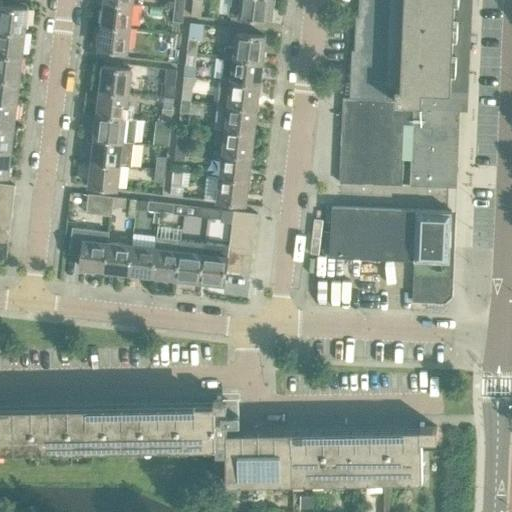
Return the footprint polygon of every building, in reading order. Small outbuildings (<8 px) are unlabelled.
[(129,25),(132,1),(119,0),(103,0),(101,22),(129,25)] [(184,9),(184,0),(175,0),(174,8),(184,9)] [(201,16),(202,0),(192,0),(191,15),(201,16)] [(229,0),(228,14),(232,15),(231,19),(260,23),(261,18),(267,19),(268,9),(274,10),(274,0),(229,0)] [(359,0),(359,14),(356,14),(355,48),(352,48),(350,97),(343,96),(339,182),(402,185),(405,122),(412,122),(410,185),(447,187),(451,89),(457,89),(460,0),(359,0)] [(0,29),(23,32),(26,8),(0,4),(0,29)] [(182,22),(184,9),(174,8),(173,21),(182,22)] [(126,51),(129,25),(101,22),(98,48),(126,51)] [(191,22),(187,50),(197,51),(198,39),(202,40),(204,24),(200,23),(191,22)] [(0,29),(0,53),(20,56),(23,32),(0,29)] [(179,46),(181,33),(171,32),(170,45),(179,46)] [(223,54),(262,59),(265,35),(237,32),(235,47),(224,46),(223,54)] [(187,50),(185,64),(195,65),(197,51),(187,50)] [(0,53),(0,77),(18,80),(20,56),(0,53)] [(223,54),(220,80),(231,81),(231,80),(259,83),(262,59),(223,54)] [(99,89),(127,92),(130,68),(102,65),(99,89)] [(165,84),(175,86),(176,69),(166,68),(164,84),(165,84)] [(0,77),(0,102),(15,104),(18,80),(0,77)] [(220,80),(217,103),(229,104),(256,107),(259,83),(231,80),(231,81),(220,80)] [(173,98),(175,86),(165,84),(164,97),(173,98)] [(183,86),(181,98),(191,100),(192,87),(183,86)] [(124,117),(124,116),(127,92),(99,89),(97,114),(124,117)] [(180,107),(180,112),(189,113),(190,108),(191,100),(181,98),(180,107)] [(0,126),(12,128),(15,104),(0,102),(0,126)] [(256,107),(229,104),(217,103),(215,127),(225,128),(254,131),(256,107)] [(161,121),(171,122),(172,109),(162,108),(161,121)] [(135,117),(124,116),(124,117),(97,114),(94,138),(133,142),(135,117)] [(153,143),(168,145),(171,122),(161,121),(156,120),(153,143)] [(0,150),(10,152),(12,128),(0,126),(0,150)] [(251,155),(254,131),(225,128),(222,152),(251,155)] [(176,147),(186,148),(187,135),(177,134),(176,147)] [(130,166),(133,142),(94,138),(91,162),(119,165),(119,164),(130,166)] [(184,160),(186,148),(176,147),(175,159),(184,160)] [(0,175),(7,176),(10,152),(0,150),(0,175)] [(248,179),(251,155),(222,152),(220,176),(248,179)] [(156,169),(165,170),(167,157),(157,155),(156,169)] [(116,189),(119,165),(91,162),(89,185),(116,189)] [(164,182),(165,170),(156,169),(154,181),(164,182)] [(181,184),(183,172),(173,171),(171,183),(181,184)] [(245,204),(248,179),(220,176),(217,200),(245,204)] [(0,195),(13,197),(14,185),(0,183),(0,195)] [(111,206),(112,197),(87,194),(86,213),(111,216),(112,206),(111,206)] [(0,207),(11,209),(13,197),(0,195),(0,207)] [(111,206),(112,206),(125,207),(126,198),(112,197),(111,206)] [(130,199),(128,216),(134,217),(136,199),(130,199)] [(149,201),(148,210),(158,211),(159,202),(149,201)] [(159,202),(158,211),(183,214),(184,204),(159,202)] [(184,204),(183,214),(207,217),(208,207),(184,204)] [(332,206),(330,255),(413,259),(413,274),(412,301),(447,302),(448,275),(451,210),(448,210),(339,206),(332,206)] [(0,219),(10,221),(11,209),(0,207),(0,219)] [(208,207),(207,217),(221,218),(220,221),(231,222),(232,211),(232,210),(222,209),(208,207)] [(232,211),(231,222),(255,225),(257,214),(232,211)] [(0,231),(9,233),(10,221),(0,219),(0,231)] [(231,222),(229,234),(254,237),(255,225),(231,222)] [(155,247),(152,274),(176,277),(178,257),(180,239),(181,227),(156,224),(155,236),(154,247),(155,247)] [(71,227),(68,252),(81,254),(79,266),(103,268),(106,242),(108,231),(93,229),(71,227)] [(0,243),(7,244),(9,233),(0,231),(0,243)] [(228,245),(228,246),(253,249),(254,237),(229,234),(228,245)] [(178,257),(176,277),(200,280),(204,242),(203,242),(180,239),(178,257)] [(106,242),(103,268),(127,271),(131,245),(106,242)] [(204,242),(200,280),(224,282),(225,269),(227,258),(228,246),(228,245),(204,242)] [(131,245),(127,271),(152,274),(155,247),(154,247),(131,245)] [(228,246),(227,258),(251,260),(253,249),(228,246)] [(227,258),(225,269),(250,272),(251,260),(227,258)] [(420,431),(234,435),(234,419),(239,419),(239,411),(227,411),(227,399),(213,399),(213,406),(0,409),(0,446),(226,442),(226,457),(212,457),(213,480),(421,477),(421,438),(437,437),(437,425),(420,425),(420,431)] [(311,495),(300,495),(300,507),(311,507),(311,495)]
